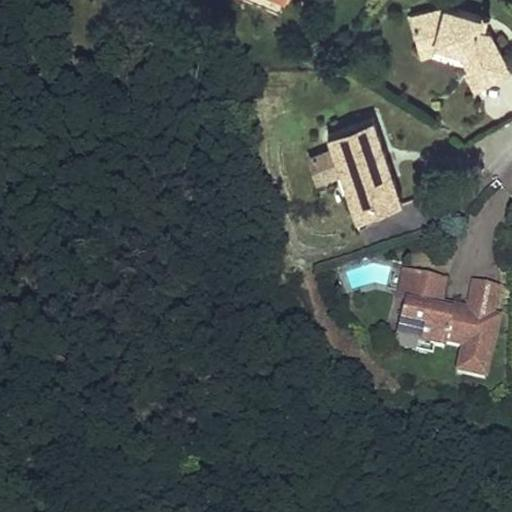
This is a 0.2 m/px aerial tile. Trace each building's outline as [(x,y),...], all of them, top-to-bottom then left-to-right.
[(449,3),(413,12),(418,38),(433,34),(435,40),(457,43),(464,56),(469,63),(465,65),(476,85),(511,66),(489,28),(485,27),(479,25),(482,12),(449,3)] [(418,38),(421,54),(464,56),(457,43),(435,40),(433,34),(418,38)] [(373,117),(328,134),(357,216),(403,199),(373,117)] [(415,298),(422,272),(406,268),(400,294),(406,295),(415,298)] [(484,380),(499,318),(468,310),(453,307),(452,312),(440,309),(447,278),(422,272),(415,298),(406,295),(397,335),(419,340),(418,343),(430,346),(431,343),(445,347),(446,343),(464,347),(458,373),(484,380)] [(474,282),(468,310),(499,318),(505,290),(474,282)]
